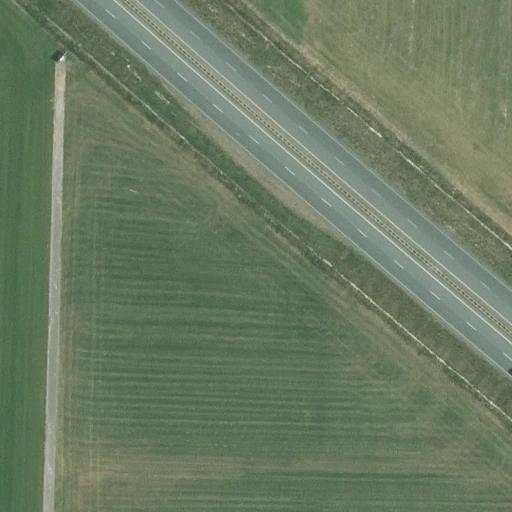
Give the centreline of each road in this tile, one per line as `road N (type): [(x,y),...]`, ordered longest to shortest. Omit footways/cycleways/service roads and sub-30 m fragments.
road 1 (trunk): [(92,0),(511,363)]
road 2 (trunk): [(511,310),(151,0)]
